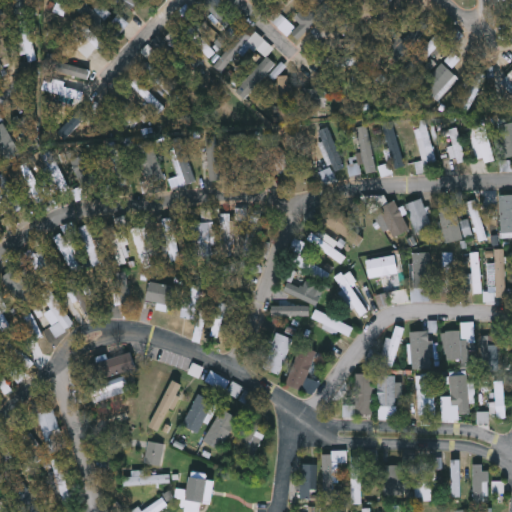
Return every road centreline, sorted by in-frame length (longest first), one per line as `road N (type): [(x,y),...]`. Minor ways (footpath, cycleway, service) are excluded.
road 1 (residential): [(511,184),(94,209),(65,216),(0,264)]
road 2 (residential): [(306,422),(215,359),(155,333),(126,332),(93,335),(75,347),(67,364),(0,419)]
road 3 (residential): [(511,316),(399,313),(364,343),(306,422)]
road 4 (residential): [(511,463),(489,443),(332,437),(306,422)]
road 5 (residential): [(235,373),(305,192)]
road 6 (residential): [(67,364),(101,511)]
road 7 (residential): [(176,0),(90,89)]
